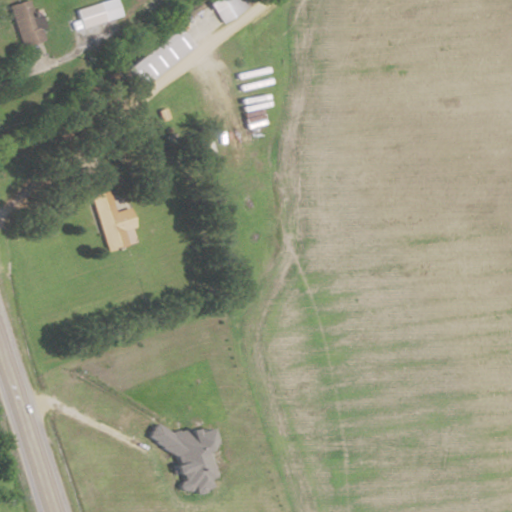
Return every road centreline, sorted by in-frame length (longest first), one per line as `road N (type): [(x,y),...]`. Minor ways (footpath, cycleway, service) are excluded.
road 1 (residential): [(0,209),(265,0)]
road 2 (residential): [(0,80),(105,34),(156,0)]
road 3 (secondary): [(49,511),(0,358)]
